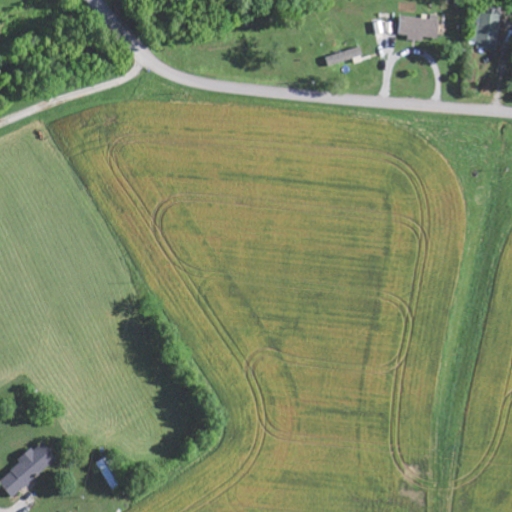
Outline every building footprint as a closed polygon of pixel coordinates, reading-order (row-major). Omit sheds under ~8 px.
[(478,49),(499,51),(502,14),(479,12),(476,43),(479,43),(478,49)] [(438,41),(440,17),(432,16),(431,20),(402,17),(400,36),(409,37),(408,41),(424,43),(425,39),(438,41)] [(329,68),(364,57),(361,48),(327,59),(329,68)] [(0,483),(14,499),(58,459),(43,443),(0,481),(0,483)] [(126,484),(112,455),(97,463),(112,491),(126,484)]
